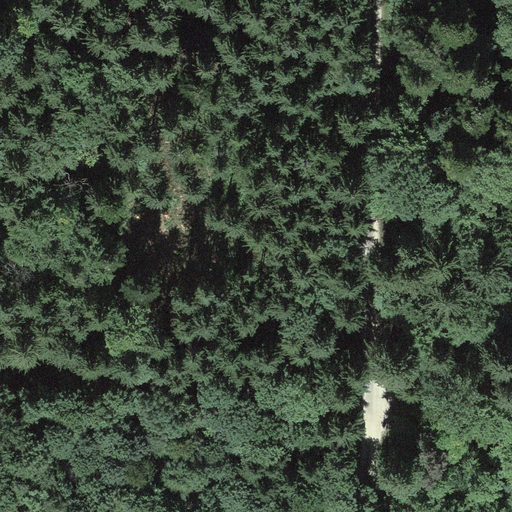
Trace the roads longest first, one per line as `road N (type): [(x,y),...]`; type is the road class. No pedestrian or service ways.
road 1 (track): [(511,418),(367,406),(0,340)]
road 2 (track): [(376,0),(366,511)]
